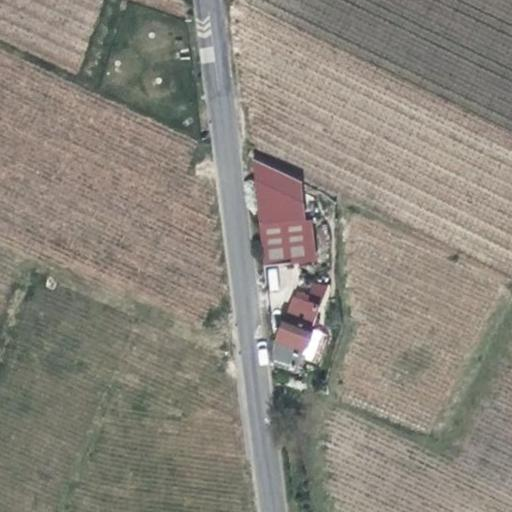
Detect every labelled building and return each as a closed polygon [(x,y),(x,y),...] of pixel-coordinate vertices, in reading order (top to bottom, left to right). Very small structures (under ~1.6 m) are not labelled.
[(305,206),(301,187),(253,164),(255,185),(305,206)] [(307,223),(305,206),(255,185),(260,235),(282,233),(282,226),(307,223)] [(310,263),(307,223),(282,226),(282,233),(260,235),(265,277),(286,275),(286,273),(310,263)] [(326,335),(310,330),(318,308),(305,303),(306,298),(301,296),(299,301),(292,299),(278,339),(279,346),(274,365),(295,372),(300,358),(316,364),(326,335)] [(319,302),(306,298),(305,303),(318,308),(319,302)]
